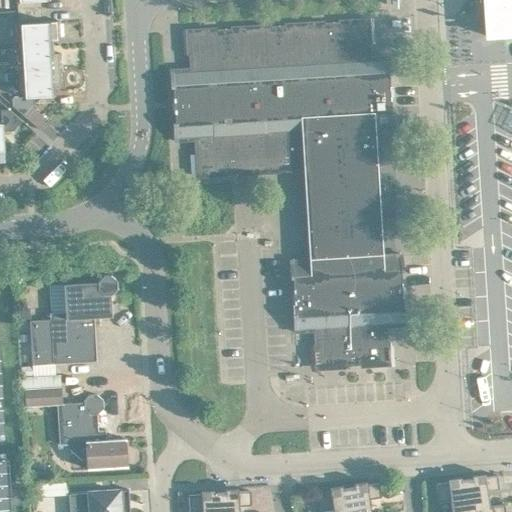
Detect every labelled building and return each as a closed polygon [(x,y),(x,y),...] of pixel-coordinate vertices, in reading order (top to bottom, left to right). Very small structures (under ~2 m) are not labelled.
[(17,0),(18,10),(42,9),(41,0),(17,0)] [(511,0),(484,0),(486,13),(487,34),(492,34),(507,33),(511,32),(511,0)] [(18,10),(20,46),(53,44),(52,37),(61,36),(59,19),(43,20),(42,9),(18,10)] [(387,326),(405,324),(401,251),(383,252),(375,128),(393,127),(389,53),(371,55),(368,19),(187,30),(189,65),(171,67),(176,140),(194,139),(196,175),(304,168),(310,257),(292,258),(296,331),(314,330),(316,366),(390,362),(387,326)] [(20,46),(22,70),(62,68),(61,51),(53,51),(53,44),(20,46)] [(62,68),(22,70),(23,95),(12,95),(13,103),(26,115),(34,105),(35,105),(34,94),(56,93),(55,85),(64,84),(62,68)] [(34,105),(26,115),(40,127),(48,118),(34,105)] [(2,119),(0,118),(0,150),(5,151),(3,129),(14,129),(23,119),(10,107),(2,108),(2,119)] [(30,318),(33,362),(97,359),(94,315),(108,314),(107,303),(110,303),(110,292),(112,292),(118,286),(117,278),(111,273),(103,273),(98,279),(98,280),(64,282),(66,310),(50,311),(50,317),(30,318)] [(30,304),(17,305),(18,318),(31,317),(30,304)] [(33,363),(21,364),(22,375),(33,374),(33,363)] [(87,458),(88,467),(128,464),(126,436),(106,438),(105,428),(98,429),(97,411),(99,411),(104,405),(103,398),(97,392),(90,393),(84,399),(84,400),(61,401),(60,386),(24,388),(25,404),(57,402),(60,442),(70,441),(71,447),(83,458),(87,458)] [(0,511),(9,511),(6,457),(0,457),(0,511)] [(44,460),(26,461),(27,476),(45,475),(44,460)] [(452,499),(453,510),(490,505),(490,504),(488,489),(500,488),(498,473),(437,482),(440,500),(452,499)] [(334,507),(334,511),(372,511),(370,497),(382,495),(380,481),(319,491),(322,509),(334,507)] [(130,511),(129,487),(128,487),(128,488),(70,492),(70,491),(69,491),(70,511),(130,511)] [(203,511),(202,511),(240,511),(240,504),(252,503),(251,489),(189,493),(191,511),(203,511)] [(506,511),(505,502),(490,504),(490,505),(453,510),(444,511),(506,511)]
